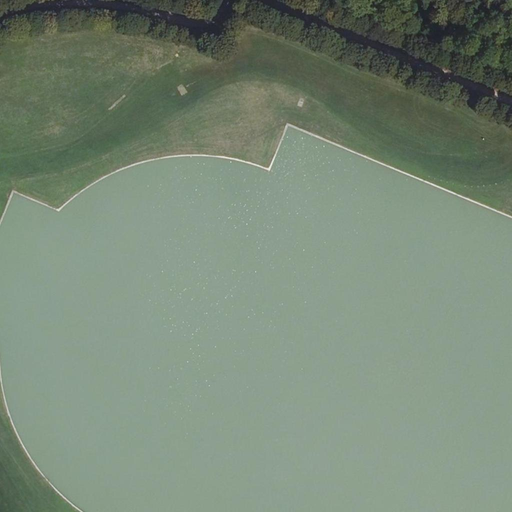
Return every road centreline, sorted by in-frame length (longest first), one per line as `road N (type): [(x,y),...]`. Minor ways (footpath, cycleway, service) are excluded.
road 1 (track): [(511,101),(267,0)]
road 2 (track): [(212,0),(201,27),(93,3),(0,14)]
